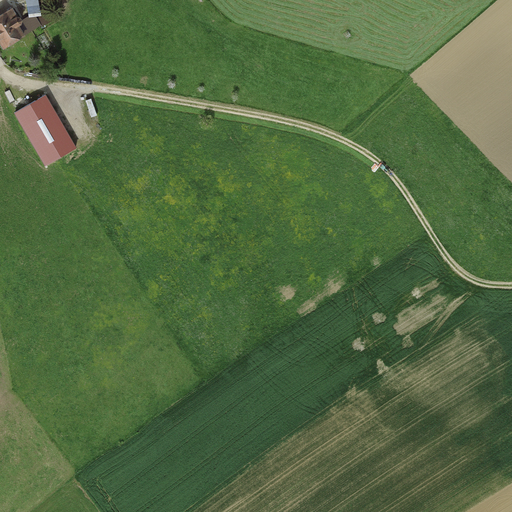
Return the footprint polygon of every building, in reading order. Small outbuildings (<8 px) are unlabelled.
[(38,0),(25,0),(29,18),(41,16),(38,0)] [(18,17),(12,8),(0,15),(0,44),(3,50),(26,36),(25,35),(20,26),(22,25),(23,21),(22,20),(20,17),(18,17)] [(56,9),(38,18),(43,26),(60,17),(56,9)] [(33,14),(22,20),(23,21),(22,25),(20,26),(25,35),(41,25),(33,14)] [(77,148),(46,95),(14,113),(45,166),(77,148)]
